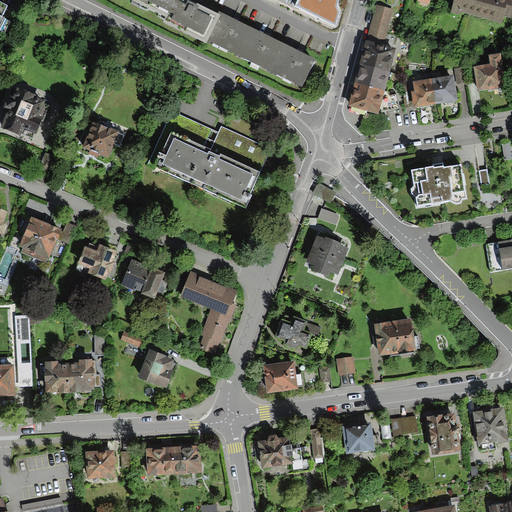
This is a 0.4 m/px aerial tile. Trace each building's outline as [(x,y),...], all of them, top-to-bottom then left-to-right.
[(0,0),(0,23),(9,5),(0,0)] [(138,0),(137,2),(165,16),(163,21),(172,26),(184,0),(138,0)] [(221,15),(190,0),(184,0),(172,26),(207,43),(208,40),(221,15)] [(277,0),(298,10),(300,7),(297,6),(299,0),(277,0)] [(338,0),(299,0),(297,6),(300,7),(336,25),(340,11),(338,5),(338,0)] [(427,0),(403,0),(402,3),(426,9),(427,0)] [(511,0),(454,0),(452,12),(460,14),(461,12),(501,22),(503,15),(511,17),(511,0)] [(393,10),(376,6),(368,37),(385,41),(393,10)] [(222,12),(221,15),(208,40),(260,66),(274,38),(222,12)] [(316,59),(274,38),(260,66),(302,87),(316,59)] [(396,49),(367,42),(349,108),(378,115),(396,49)] [(491,64),(474,67),(478,91),(505,87),(500,54),(490,55),(491,64)] [(462,67),(455,69),(457,84),(461,83),(465,83),(462,67)] [(413,81),(414,91),(411,91),(414,108),(423,106),(446,102),(458,100),(454,75),(413,81)] [(49,101),(13,86),(3,108),(8,111),(1,127),(20,135),(21,133),(32,138),(34,133),(36,133),(49,101)] [(219,132),(172,111),(147,165),(246,210),(254,193),(251,193),(271,148),(222,126),(219,132)] [(120,131),(93,120),(82,147),(109,159),(120,131)] [(438,167),(411,171),(417,206),(466,199),(461,164),(438,167)] [(483,168),(478,169),(481,186),(490,184),(487,168),(483,168)] [(335,195),(336,192),(321,183),(318,184),(313,194),(331,204),(335,195)] [(340,215),(322,208),(320,213),(318,218),(336,225),(340,215)] [(60,229),(31,217),(20,246),(24,248),(22,252),(47,262),(60,229)] [(324,239),(316,235),(306,262),(314,266),(312,270),(328,277),(330,272),(339,275),(349,249),(340,245),(341,242),(326,236),(324,239)] [(511,239),(486,244),(490,272),(511,268),(511,239)] [(100,244),(97,251),(86,247),(79,265),(91,269),(89,275),(104,281),(108,271),(111,272),(115,262),(113,261),(117,251),(100,244)] [(165,273),(131,260),(121,285),(155,298),(165,273)] [(236,290),(192,272),(181,298),(210,310),(200,336),(203,337),(199,348),(215,354),(235,305),(230,303),(236,290)] [(321,327),(286,315),(279,337),(285,339),(284,344),(297,349),(298,345),(306,347),(311,333),(318,335),(321,327)] [(411,318),(374,324),(378,357),(417,351),(416,348),(420,348),(419,336),(414,337),(411,318)] [(97,336),(98,356),(107,355),(106,335),(97,336)] [(125,335),(123,341),(143,347),(145,341),(125,335)] [(179,362),(150,349),(139,377),(168,390),(179,362)] [(353,356),(336,359),(339,375),(356,372),(353,356)] [(98,358),(43,360),(45,393),(99,391),(98,358)] [(294,361),(264,365),(267,392),(298,389),(294,361)] [(14,365),(0,365),(0,396),(16,396),(14,365)] [(329,367),(319,368),(321,382),(331,381),(329,367)] [(504,407),(473,412),(478,447),(508,442),(504,407)] [(455,413),(427,417),(433,455),(461,451),(455,413)] [(416,416),(391,419),(393,435),(418,431),(416,416)] [(371,422),(342,426),(346,454),(375,450),(371,422)] [(320,429),(311,430),(315,458),(323,457),(320,429)] [(268,439),(258,440),(262,469),(294,464),(293,461),(302,460),(300,447),(291,448),(289,436),(278,438),(276,435),(270,436),(268,439)] [(202,445),(146,448),(147,477),(203,474),(202,445)] [(116,450),(86,451),(87,478),(117,478),(116,450)] [(129,452),(121,452),(122,468),(130,468),(129,452)] [(60,497),(22,505),(23,510),(61,502),(60,497)] [(0,511),(11,511),(8,511),(3,498),(0,498),(0,511)] [(511,511),(511,503),(491,507),(491,511),(511,511)]
